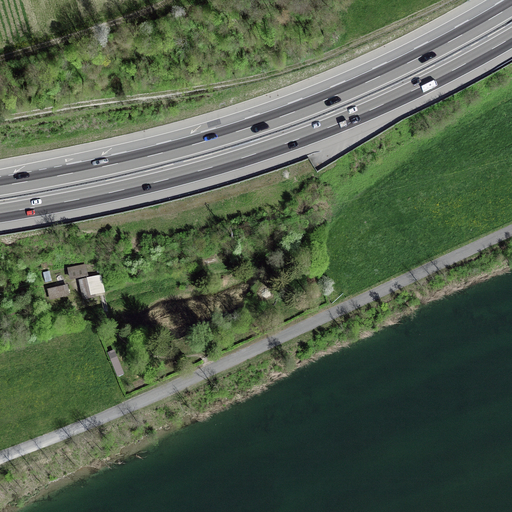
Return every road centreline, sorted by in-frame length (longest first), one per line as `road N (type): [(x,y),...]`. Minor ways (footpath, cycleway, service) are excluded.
road 1 (unclassified): [(0,457),(511,230)]
road 2 (motorway): [(511,5),(370,80),(244,129),(0,185)]
road 3 (motorway): [(0,213),(250,155),(379,105),(511,37)]
road 4 (unknown): [(0,118),(267,74),(447,0)]
road 5 (track): [(84,229),(197,204),(313,165)]
road 6 (track): [(168,0),(0,57)]
